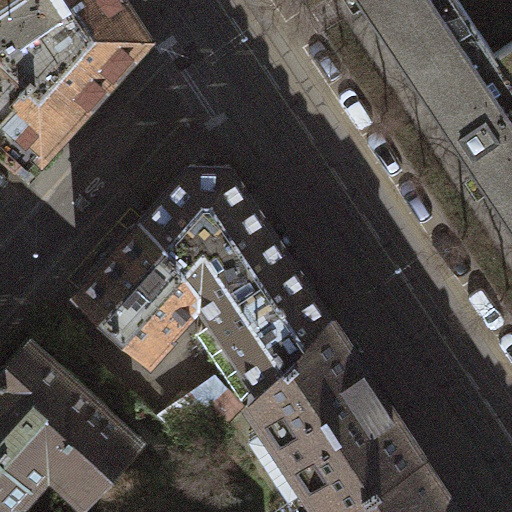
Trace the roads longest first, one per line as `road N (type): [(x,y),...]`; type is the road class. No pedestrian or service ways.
road 1 (unclassified): [(239,29),(511,440)]
road 2 (residential): [(239,29),(188,66),(0,277)]
